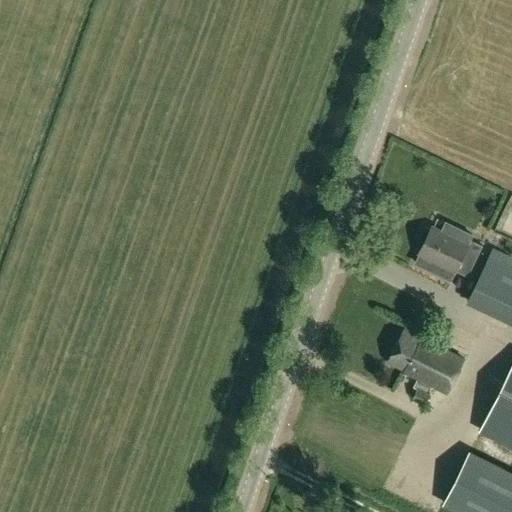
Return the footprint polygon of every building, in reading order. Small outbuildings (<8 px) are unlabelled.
[(455,272),(468,244),(432,226),(431,229),(425,227),(419,239),(425,241),(418,254),(455,272)] [(511,258),(492,249),(466,301),(511,323),(511,258)] [(388,363),(447,392),(464,358),(405,329),(388,363)] [(511,367),(480,431),(511,447),(511,367)] [(459,469),(474,428),(440,415),(425,456),(459,469)] [(458,511),(511,511),(511,476),(469,455),(444,505),(458,511)]
